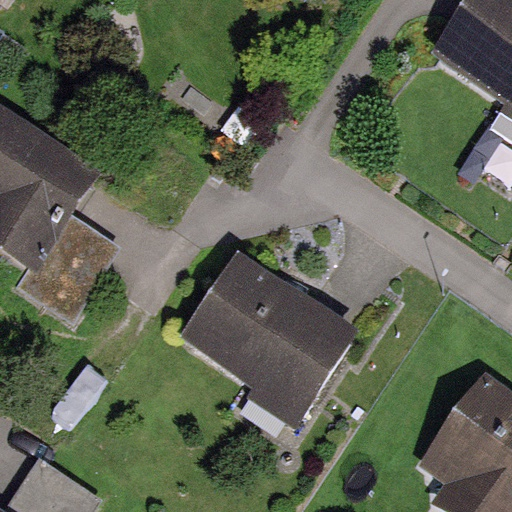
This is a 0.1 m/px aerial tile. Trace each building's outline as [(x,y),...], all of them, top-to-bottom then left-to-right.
[(511,0),(493,0),(456,57),(511,93),(511,0)] [(106,180),(0,113),(0,243),(43,270),(26,298),(84,334),(129,263),(75,229),(106,180)] [(370,349),(253,263),(193,343),(310,430),(370,349)] [(511,511),(511,400),(494,388),(431,477),(457,496),(445,511),(511,511)] [(18,511),(97,511),(100,507),(46,471),(18,511)]
